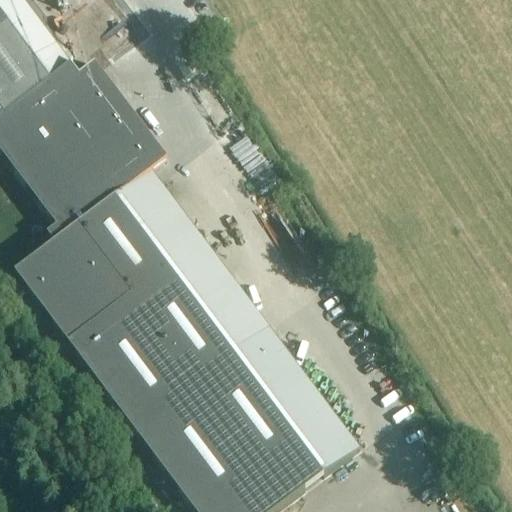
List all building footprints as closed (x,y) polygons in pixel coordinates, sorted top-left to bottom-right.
[(105,112),(81,80),(82,79),(30,9),(30,0),(0,0),(0,151),(20,178),(63,240),(78,230),(196,388),(269,333),(129,146),(146,133),(121,100),(105,112)] [(73,0),(83,11),(96,0),(73,0)] [(175,56),(180,63),(203,46),(197,39),(175,56)] [(208,80),(222,96),(239,81),(224,65),(208,80)] [(241,136),(263,119),(249,100),(226,118),(241,136)] [(251,153),(286,223),(307,212),(271,143),(251,153)] [(290,288),(296,298),(310,288),(278,241),(264,250),(290,288)] [(292,326),(271,340),(284,359),(305,346),(292,326)] [(394,381),(398,394),(410,390),(405,377),(394,381)]
